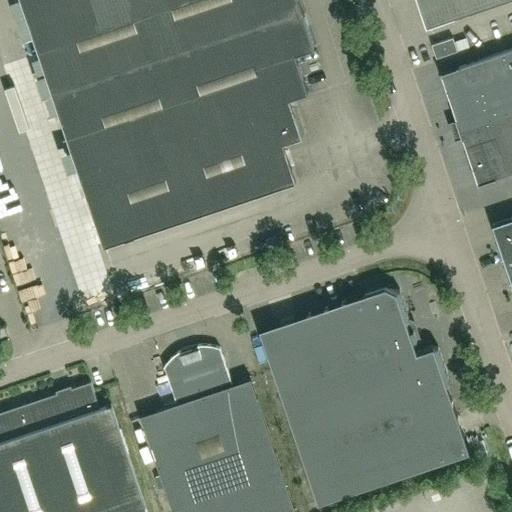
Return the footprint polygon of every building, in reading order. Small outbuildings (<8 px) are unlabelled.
[(22,0),(104,244),(296,180),(283,141),(302,135),(289,97),(308,91),(296,53),(314,46),(298,0),(22,0)] [(508,0),(417,0),(427,27),(508,0)] [(458,50),(453,37),(432,44),(437,57),(458,50)] [(466,37),(455,41),(458,50),(469,46),(466,37)] [(479,183),(511,171),(511,49),(442,73),(479,183)] [(310,154),(291,160),(293,169),(312,163),(310,154)] [(511,218),(493,224),(511,281),(511,218)] [(416,340),(413,330),(410,332),(407,324),(410,318),(400,290),(386,283),(367,289),(365,294),(260,329),(282,394),(416,350),(413,342),(416,340)] [(296,510),(251,378),(233,384),(220,347),(217,346),(215,346),(214,345),(212,345),(210,345),(208,344),(207,344),(205,344),(203,344),(201,344),(200,344),(198,344),(199,348),(181,353),(180,350),(177,352),(176,353),(175,354),(173,355),(172,357),(171,358),(170,359),(168,360),(167,362),(166,363),(165,364),(164,366),(177,403),(141,415),(173,511),(296,511),(296,510)] [(469,452),(447,386),(449,380),(438,347),(432,344),(416,350),(282,394),(318,503),(469,452)] [(0,511),(147,511),(112,403),(101,407),(92,381),(58,392),(0,411),(0,511)]
